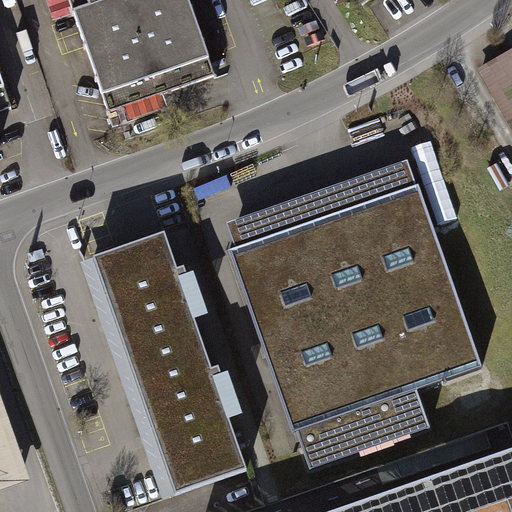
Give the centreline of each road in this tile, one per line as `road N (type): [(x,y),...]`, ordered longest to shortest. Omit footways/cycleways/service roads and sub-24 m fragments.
road 1 (residential): [(0,225),(189,160),(340,92),(490,0)]
road 2 (residential): [(86,511),(0,268)]
